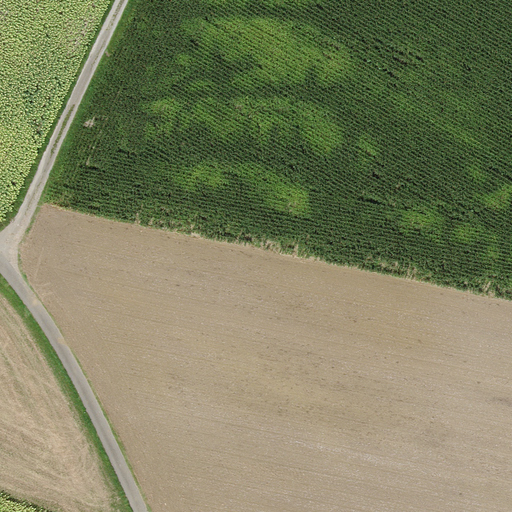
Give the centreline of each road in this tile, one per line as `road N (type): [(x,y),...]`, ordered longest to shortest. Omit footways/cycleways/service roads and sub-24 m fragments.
road 1 (track): [(144,511),(46,318),(0,259)]
road 2 (track): [(0,250),(127,0)]
